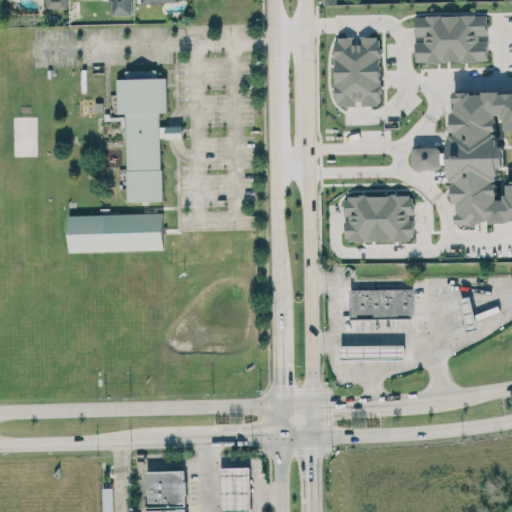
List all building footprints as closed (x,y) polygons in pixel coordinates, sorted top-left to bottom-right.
[(68,8),(67,0),(46,0),(47,8),(68,8)] [(132,15),(131,0),(111,0),(112,15),(132,15)] [(416,62),(487,61),(487,14),(415,16),(416,36),(423,36),(423,41),(416,42),(416,62)] [(354,36),(334,37),(336,105),(359,105),(381,105),(380,36),(361,36),(362,44),(354,44),(354,36)] [(128,201),(163,201),(161,138),(183,138),(183,126),(160,126),(160,112),(167,111),(166,78),(117,78),(118,114),(126,114),(128,201)] [(442,169),(441,146),(413,147),(414,170),(442,169)] [(346,241),(414,240),(413,194),(344,196),(345,215),(346,215),(346,241)] [(69,215),(70,251),(164,249),(163,212),(69,215)] [(413,317),(412,288),(353,289),(353,318),(413,317)] [(462,298),(466,331),(476,330),(472,297),(462,298)] [(341,346),(341,360),(405,359),(405,345),(341,346)] [(251,511),(251,467),(221,467),(222,511),(251,511)] [(147,470),(148,509),(146,509),(145,511),(187,511),(187,470),(147,470)] [(113,511),(113,487),(103,488),(103,511),(113,511)]
